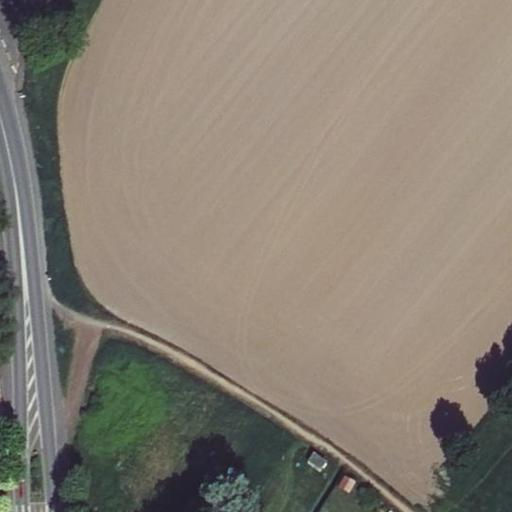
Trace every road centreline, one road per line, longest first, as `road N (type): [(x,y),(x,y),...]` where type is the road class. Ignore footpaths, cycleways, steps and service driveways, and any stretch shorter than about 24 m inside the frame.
road 1 (tertiary): [(54,511),(29,258),(10,171)]
road 2 (tertiary): [(10,171),(21,511)]
